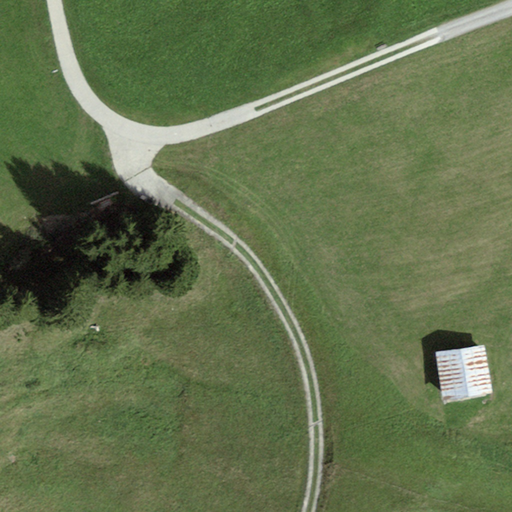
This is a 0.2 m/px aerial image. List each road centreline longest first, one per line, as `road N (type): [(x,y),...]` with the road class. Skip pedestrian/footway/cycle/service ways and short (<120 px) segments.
road 1 (track): [(123,128),(144,173),(243,246),(285,302),(308,358),(317,416),(312,511)]
road 2 (track): [(511,5),(184,132),(123,128)]
road 3 (track): [(123,128),(84,97),(54,0)]
